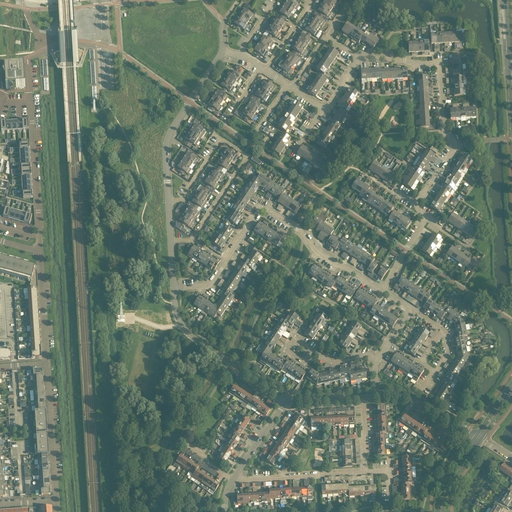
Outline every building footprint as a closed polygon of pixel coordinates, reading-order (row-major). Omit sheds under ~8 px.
[(284,6),(288,9),(294,0),(291,0),(290,0),(285,0),(284,2),(286,4),(284,6)] [(294,0),(288,9),(293,12),(294,9),(296,10),(299,6),(295,3),(296,0),(295,0),(294,0)] [(331,0),(327,7),(331,10),(333,8),(335,9),(338,4),(333,1),(334,0),(331,0)] [(319,15),(321,17),(327,7),(323,4),(321,6),(319,5),(316,10),(320,13),(319,15)] [(280,17),(282,18),(288,9),(284,6),(283,8),(281,7),(278,12),(282,15),(280,17)] [(321,17),(322,18),(324,15),(328,18),(331,13),(330,12),(331,10),(327,7),(321,17)] [(241,15),(239,17),(244,20),(250,10),(248,9),(247,11),(242,9),(239,13),(241,15)] [(282,18),(284,19),(285,17),(290,20),(293,15),(291,14),(293,12),(288,9),(282,18)] [(250,10),(244,20),(248,23),(249,20),(251,21),(254,17),(250,14),(252,11),(250,10)] [(313,15),(308,22),(310,23),(314,26),(321,17),(319,15),(317,18),(313,15)] [(271,25),(276,28),(282,18),(280,17),(279,19),(274,16),(271,21),(273,22),(271,25)] [(244,20),(239,17),(238,19),(236,18),(233,23),(237,26),(235,28),(237,29),(244,20)] [(314,26),(319,29),(320,27),(322,28),(325,23),(321,20),(322,18),(321,17),(314,26)] [(276,28),(280,31),(282,28),(283,29),(287,25),(282,22),(284,19),(282,18),(276,28)] [(244,20),(237,29),(239,30),(240,28),(245,31),(248,26),(246,25),(248,23),(244,20)] [(306,34),(308,35),(314,26),(310,23),(308,25),(307,24),(303,29),(308,32),(306,34)] [(347,24),(341,32),(344,33),(342,36),(344,37),(351,27),(347,24)] [(268,36),(269,37),(276,28),(271,25),(270,27),(268,26),(265,31),(269,34),(268,36)] [(314,26),(308,35),(310,37),(311,34),(316,37),(318,39),(321,34),(318,33),(319,32),(317,31),(319,29),(314,26)] [(355,30),(351,27),(344,37),(346,38),(347,36),(350,38),(355,30)] [(356,30),(350,38),(352,39),(351,41),(353,43),(362,30),(357,27),(356,30)] [(269,37),(271,38),(273,36),(277,39),(280,34),(278,33),(280,31),(276,28),(269,37)] [(362,30),(353,43),(355,44),(356,42),(359,43),(361,40),(364,35),(366,32),(362,30)] [(361,40),(363,42),(361,44),(363,45),(370,35),(366,32),(364,35),(361,40)] [(370,35),(363,45),(365,46),(367,44),(369,46),(374,38),(377,34),(372,32),(370,35)] [(297,42),(302,45),(308,35),(306,34),(305,37),(300,34),(297,39),(299,40),(297,42)] [(259,44),(263,47),(269,37),(268,36),(266,38),(262,35),(258,40),(260,41),(259,44)] [(302,45),(306,48),(307,46),(309,47),(312,42),(308,39),(310,37),(308,35),(302,45)] [(263,47),(267,49),(269,47),(271,48),(274,44),(269,41),(271,38),(269,37),(263,47)] [(374,38),(369,46),(372,47),(370,50),(372,51),(373,49),(379,41),(374,38)] [(291,48),(295,51),(294,53),(295,54),(302,45),(297,42),(295,41),(291,48)] [(257,56),(263,47),(259,44),(257,46),(255,45),(252,50),(257,53),(255,55),(257,56)] [(295,54),(297,56),(298,53),(303,56),(306,51),(304,50),(306,48),(302,45),(295,54)] [(263,47),(257,56),(258,57),(260,55),(264,58),(269,51),(267,49),(263,47)] [(338,54),(330,49),(327,53),(335,58),(337,56),(339,58),(340,56),(338,54)] [(285,61),(289,64),(295,54),(294,53),(292,56),(288,53),(284,58),(286,59),(285,61)] [(327,53),(325,57),(335,64),(336,62),(334,61),(335,58),(327,53)] [(289,64),(293,67),(295,64),(296,66),(300,61),(295,58),(297,56),(295,54),(289,64)] [(334,66),(335,64),(325,57),(322,62),(330,67),(331,64),(334,66)] [(278,67),(276,71),(279,73),(281,69),(282,70),(281,72),(282,73),(289,64),(285,61),(283,63),(281,62),(278,67)] [(322,62),(319,66),(329,73),(330,71),(328,69),(330,67),(322,62)] [(289,64),(282,73),(284,75),(286,72),(290,75),(293,70),(292,69),(293,67),(289,64)] [(328,74),(329,73),(319,66),(316,70),(324,75),(326,73),(328,74)] [(19,69),(5,70),(5,75),(6,90),(23,89),(25,89),(25,85),(24,68),(19,69)] [(230,82),(236,72),(235,71),(233,73),(229,70),(225,75),(227,76),(226,79),(230,82)] [(230,82),(234,84),(236,82),(238,83),(241,79),(236,76),(238,73),(236,72),(230,82)] [(319,75),(316,79),(326,86),(328,84),(325,83),(327,80),(319,75)] [(222,90),(224,91),(230,82),(226,79),(224,81),(222,80),(219,85),(224,88),(222,90)] [(325,88),(326,86),(316,79),(313,83),(321,89),(323,86),(325,88)] [(264,91),(270,82),(269,80),(267,83),(263,80),(259,85),(261,86),(260,88),(264,91)] [(224,91),(225,92),(227,90),(231,93),(235,88),(233,87),(234,84),(230,82),(224,91)] [(264,91),(268,94),(270,92),(272,93),(275,88),(270,85),(272,83),(270,82),(264,91)] [(320,91),(321,89),(313,83),(310,87),(321,94),(322,93),(320,91)] [(316,97),(317,95),(320,96),(321,94),(310,87),(308,92),(316,97)] [(256,99),(258,101),(264,91),(260,88),(258,91),(256,89),(253,94),(258,97),(256,99)] [(354,98),(357,94),(349,88),(348,91),(345,89),(344,91),(354,98)] [(213,98),(217,101),(224,91),(222,90),(220,92),(216,89),(213,94),(215,95),(213,98)] [(224,91),(217,101),(222,103),(223,101),(225,102),(228,97),(224,94),(225,92),(224,91)] [(264,91),(258,101),(259,102),(261,99),(265,102),(270,95),(268,94),(264,91)] [(343,97),(352,102),(354,98),(344,91),(343,93),(345,95),(343,97)] [(338,100),(349,107),(352,102),(343,97),(342,100),(340,98),(338,100)] [(209,109),(211,110),(217,101),(213,98),(211,100),(210,99),(206,104),(211,107),(209,109)] [(247,107),(251,110),(258,101),(256,99),(254,102),(250,99),(247,104),(249,105),(247,107)] [(338,100),(337,102),(339,103),(338,106),(346,111),(349,107),(338,100)] [(217,101),(211,110),(213,111),(214,109),(219,112),(222,107),(220,106),(222,103),(217,101)] [(251,110),(256,113),(257,111),(259,112),(262,107),(258,104),(259,102),(258,101),(251,110)] [(295,102),(292,106),(303,113),(306,115),(308,113),(302,109),(303,107),(295,102)] [(301,115),(302,113),(292,106),(289,110),(297,116),(299,113),(301,115)] [(251,110),(247,107),(246,110),(244,108),(241,113),(245,116),(243,118),(245,120),(251,110)] [(251,110),(245,120),(247,121),(248,118),(253,121),(256,116),(254,115),(256,113),(251,110)] [(296,118),(297,116),(289,110),(287,114),(297,121),(298,120),(296,118)] [(347,115),(339,110),(338,112),(335,110),(334,112),(344,119),(347,115)] [(342,123),(344,119),(334,112),(333,114),(335,116),(334,118),(342,123)] [(297,121),(287,114),(284,119),(292,124),(293,122),(295,123),(297,121)] [(328,120),(339,128),(342,123),(334,118),(332,120),(329,118),(328,120)] [(290,127),(292,124),(284,119),(281,123),(291,130),(292,128),(290,127)] [(328,120),(327,122),(330,124),(328,127),(336,132),(339,128),(328,120)] [(278,127),(286,133),(288,130),(290,132),(291,130),(281,123),(278,127)] [(194,135),(201,125),(199,124),(197,127),(193,124),(190,129),(191,130),(190,132),(194,135)] [(194,135),(200,139),(205,132),(202,130),(205,126),(202,124),(201,125),(194,135)] [(324,128),(323,129),(333,136),(336,132),(328,127),(327,129),(324,128)] [(330,140),(333,136),(323,129),(322,131),(324,133),(322,135),(330,140)] [(187,133),(183,138),(186,140),(188,141),(186,143),(185,145),(187,146),(194,135),(190,132),(188,134),(187,133)] [(283,133),(280,138),(290,145),(291,143),(289,141),(291,139),(283,133)] [(194,135),(187,146),(188,147),(189,146),(191,143),(192,144),(196,146),(200,139),(194,135)] [(328,145),(330,140),(322,135),(321,137),(319,136),(317,138),(328,145)] [(277,142),(285,147),(286,145),(289,146),(290,145),(280,138),(277,142)] [(325,149),(328,145),(317,138),(316,140),(318,141),(317,144),(325,149)] [(277,142),(274,146),(284,153),(285,151),(283,150),(285,147),(277,142)] [(297,154),(301,157),(309,146),(307,145),(305,148),(302,146),(297,154)] [(274,146),(271,150),(279,156),(281,153),(283,155),(284,153),(274,146)] [(301,157),(305,160),(311,152),(309,150),(311,147),(309,146),(301,157)] [(222,157),(226,160),(233,150),(231,149),(230,152),(225,149),(222,153),(224,155),(222,157)] [(226,160),(231,163),(232,160),(234,162),(237,157),(233,154),(234,151),(233,150),(226,160)] [(305,160),(310,163),(317,152),(315,150),(313,153),(311,152),(305,160)] [(427,150),(424,154),(435,162),(436,160),(433,158),(435,155),(427,150)] [(184,158),(182,161),(187,163),(193,154),(191,153),(190,155),(185,152),(182,157),(184,158)] [(310,163),(314,166),(319,158),(317,156),(319,153),(317,152),(310,163)] [(193,154),(187,163),(191,166),(192,164),(194,165),(197,160),(193,157),(195,155),(193,154)] [(421,159),(429,164),(431,161),(434,163),(435,162),(424,154),(421,159)] [(460,156),(458,158),(468,165),(471,160),(463,155),(462,157),(460,156)] [(314,166),(318,169),(326,157),(324,156),(322,159),(319,158),(314,166)] [(218,168),(220,169),(226,160),(222,157),(221,159),(219,158),(216,163),(220,166),(218,168)] [(261,163),(253,157),(251,160),(259,166),(261,163)] [(328,158),(326,157),(318,169),(323,171),(328,163),(325,162),(328,158)] [(465,169),(468,165),(458,158),(457,159),(459,161),(457,164),(465,169)] [(421,159),(418,163),(429,170),(431,168),(427,166),(429,164),(421,159)] [(226,160),(220,169),(222,170),(223,168),(228,171),(231,166),(229,165),(231,163),(226,160)] [(187,163),(182,161),(181,163),(179,162),(176,167),(180,170),(179,172),(180,173),(187,163)] [(378,165),(374,162),(367,172),(369,173),(371,171),(373,173),(378,165)] [(187,163),(180,173),(182,174),(183,172),(188,175),(191,170),(189,169),(191,166),(187,163)] [(415,167),(422,172),(423,173),(425,170),(428,172),(429,170),(418,163),(415,167)] [(463,173),(465,169),(457,164),(456,166),(454,164),(452,166),(463,173)] [(383,168),(378,165),(373,173),(376,174),(374,177),(376,178),(383,168)] [(419,176),(422,172),(415,167),(414,166),(413,169),(409,167),(408,169),(419,176)] [(460,177),(463,173),(452,166),(451,168),(454,169),(452,172),(453,173),(460,177)] [(209,176),(214,179),(220,169),(218,168),(217,171),(212,168),(209,172),(211,174),(209,176)] [(387,170),(383,168),(376,178),(378,179),(379,177),(382,178),(387,170)] [(222,170),(220,169),(214,179),(218,182),(220,179),(221,181),(225,176),(220,173),(222,170)] [(409,175),(416,180),(419,176),(408,169),(407,171),(410,173),(409,175)] [(391,173),(387,170),(382,178),(384,180),(383,182),(384,183),(391,173)] [(249,179),(247,182),(249,183),(258,188),(259,186),(257,173),(254,176),(252,175),(252,176),(251,175),(248,179),(249,179)] [(260,175),(257,173),(259,186),(261,188),(267,179),(269,177),(262,173),(260,175)] [(391,173),(384,183),(386,185),(388,182),(390,184),(396,176),(391,173)] [(449,173),(448,176),(458,182),(461,178),(460,177),(453,173),(451,175),(449,173)] [(414,185),(416,180),(409,175),(407,177),(404,175),(402,177),(414,185)] [(206,187),(207,188),(214,179),(209,176),(208,178),(206,177),(203,182),(207,185),(206,187)] [(455,187),(458,182),(448,176),(447,177),(449,179),(447,181),(455,187)] [(404,181),(403,184),(411,189),(414,185),(402,177),(401,179),(404,181)] [(357,180),(351,188),(356,191),(361,183),(359,181),(360,179),(358,178),(357,180)] [(214,179),(207,188),(209,189),(211,187),(215,190),(218,185),(217,184),(218,182),(214,179)] [(271,182),(267,179),(261,188),(266,191),(271,182)] [(455,187),(447,181),(446,184),(444,182),(442,184),(452,191),(455,187)] [(267,199),(276,185),(271,182),(266,191),(268,192),(265,198),(267,199)] [(363,184),(361,183),(356,191),(360,194),(367,183),(365,182),(363,184)] [(254,193),(258,188),(249,183),(246,188),(254,193)] [(367,183),(360,194),(364,196),(364,197),(368,191),(368,192),(370,189),(367,187),(369,185),(367,183)] [(442,184),(441,186),(443,187),(442,190),(450,195),(452,191),(442,184)] [(280,188),(276,185),(267,199),(269,201),(273,195),(275,197),(280,188)] [(197,195),(201,198),(207,188),(206,187),(204,190),(200,187),(197,192),(198,193),(197,195)] [(209,189),(207,188),(201,198),(205,201),(207,198),(209,200),(212,195),(208,192),(209,189)] [(253,195),(254,193),(246,188),(243,192),(257,201),(258,199),(253,195)] [(280,188),(275,197),(277,198),(275,201),(278,203),(283,194),(285,191),(280,188)] [(438,191),(437,193),(447,199),(450,195),(442,190),(440,192),(438,191)] [(370,193),(368,192),(368,191),(364,197),(364,196),(362,199),(367,202),(373,192),(372,191),(370,193)] [(255,203),(257,201),(243,192),(240,196),(248,202),(250,199),(255,203)] [(371,205),(376,197),(374,195),(375,193),(373,192),(367,202),(371,205)] [(437,193),(435,194),(438,196),(436,198),(444,204),(447,199),(437,193)] [(287,197),(283,194),(278,203),(280,204),(276,210),(278,211),(287,197)] [(193,206),(195,207),(201,198),(197,195),(195,197),(193,196),(190,201),(195,204),(193,206)] [(247,204),(248,202),(240,196),(237,201),(251,210),(252,208),(247,204)] [(286,209),(292,200),(287,197),(278,211),(280,212),(284,207),(286,209)] [(379,199),(376,197),(371,205),(375,208),(382,198),(380,197),(379,199)] [(195,207),(196,208),(198,206),(202,209),(207,202),(205,201),(201,198),(195,207)] [(379,211),(385,203),(382,201),(384,199),(382,198),(375,208),(379,211)] [(432,199),(431,201),(441,208),(444,204),(436,198),(435,201),(432,199)] [(297,203),(292,200),(286,209),(289,210),(285,216),(287,217),(297,203)] [(249,212),(251,210),(237,201),(234,205),(242,211),(244,208),(249,212)] [(438,212),(441,208),(431,201),(430,203),(432,204),(430,207),(438,212)] [(178,213),(185,205),(182,202),(175,211),(178,213)] [(387,204),(385,203),(379,211),(384,214),(390,203),(389,202),(387,204)] [(295,215),(301,206),(297,203),(287,217),(289,218),(293,213),(295,215)] [(384,214),(388,217),(393,209),(391,207),(392,205),(390,203),(384,214)] [(241,213),(242,211),(234,205),(231,210),(242,218),(244,215),(241,213)] [(184,214),(188,217),(195,207),(193,206),(192,209),(187,206),(184,210),(186,212),(184,214)] [(196,208),(195,207),(188,217),(195,221),(199,214),(195,211),(196,208)] [(229,215),(231,216),(242,224),(244,222),(241,220),(242,218),(231,210),(229,215)] [(393,222),(400,211),(398,210),(396,213),(394,211),(388,219),(393,222)] [(402,213),(400,211),(393,222),(397,225),(402,217),(400,216),(402,213)] [(327,219),(319,213),(311,226),(316,229),(315,231),(319,233),(320,234),(318,237),(317,238),(318,239),(320,240),(324,243),(327,238),(328,239),(334,231),(325,225),(324,224),(327,219)] [(180,225),(182,226),(188,217),(184,214),(183,216),(181,215),(178,220),(182,223),(180,225)] [(448,226),(450,227),(457,217),(453,214),(447,222),(450,224),(448,226)] [(242,224),(231,216),(229,215),(226,218),(224,216),(222,220),(223,221),(229,225),(231,223),(236,227),(238,224),(241,226),(242,224)] [(401,228),(409,217),(407,216),(405,219),(402,217),(397,225),(401,228)] [(188,217),(182,226),(184,227),(185,225),(190,228),(195,221),(188,217)] [(411,218),(409,217),(401,228),(406,231),(411,223),(409,221),(411,218)] [(461,220),(457,217),(450,227),(452,229),(454,226),(456,228),(461,220)] [(455,234),(453,236),(456,237),(457,235),(458,233),(459,233),(466,223),(461,220),(456,228),(458,230),(457,232),(455,234)] [(228,228),(229,225),(223,221),(219,229),(222,231),(230,236),(233,231),(228,228)] [(259,234),(266,223),(264,222),(262,225),(259,223),(254,231),(259,234)] [(268,224),(266,223),(259,234),(263,237),(268,229),(266,228),(268,224)] [(470,226),(466,223),(459,233),(461,234),(462,232),(464,234),(470,226)] [(474,229),(467,239),(469,240),(471,238),(473,240),(478,232),(481,228),(476,225),(474,229)] [(470,226),(464,234),(467,235),(465,238),(467,239),(474,229),(470,226)] [(267,240),(275,229),(273,228),(271,231),(268,229),(263,237),(267,240)] [(277,231),(275,229),(267,240),(272,243),(278,235),(275,234),(277,231)] [(229,238),(230,236),(222,231),(219,235),(230,242),(232,240),(229,238)] [(217,234),(214,238),(216,240),(224,245),(226,243),(229,245),(230,242),(219,235),(217,234)] [(278,235),(272,243),(277,246),(280,241),(283,243),(287,237),(282,234),(280,237),(278,235)] [(438,244),(441,239),(437,237),(433,234),(432,236),(428,234),(427,236),(438,244)] [(329,246),(327,249),(329,250),(336,239),(332,236),(326,244),(329,246)] [(427,243),(435,248),(438,244),(427,236),(426,238),(429,240),(427,243)] [(213,237),(209,242),(218,248),(216,250),(218,251),(217,253),(221,256),(226,249),(223,247),(224,245),(216,240),(214,238),(213,237)] [(341,242),(340,242),(336,239),(329,250),(331,252),(333,249),(335,250),(341,242)] [(341,242),(335,250),(337,252),(339,249),(342,250),(347,242),(342,239),(340,242),(341,242)] [(352,245),(347,242),(342,250),(344,252),(341,257),(343,259),(352,245)] [(433,252),(435,248),(427,243),(426,245),(423,243),(421,245),(433,252)] [(200,246),(198,245),(196,248),(194,246),(193,248),(189,245),(185,251),(189,253),(188,255),(193,258),(200,246)] [(351,256),(356,248),(352,245),(343,259),(345,260),(348,255),(351,256)] [(423,249),(422,251),(421,252),(430,257),(433,252),(421,245),(420,247),(423,249)] [(197,261),(203,252),(200,251),(203,248),(200,246),(193,258),(197,261)] [(451,258),(458,247),(456,246),(454,249),(452,247),(446,255),(451,258)] [(257,250),(252,247),(248,251),(251,253),(250,256),(258,261),(261,256),(256,253),(257,250)] [(451,258),(455,261),(460,253),(458,251),(460,248),(458,247),(451,258)] [(361,251),(356,248),(351,256),(353,258),(350,263),(352,264),(361,251)] [(202,264),(209,253),(207,251),(205,254),(203,252),(197,261),(202,264)] [(360,262),(365,254),(361,251),(352,264),(354,266),(357,261),(360,262)] [(455,261),(459,264),(467,253),(465,251),(463,254),(460,253),(455,261)] [(206,267),(212,258),(209,257),(211,254),(209,253),(202,264),(206,267)] [(459,264),(464,267),(469,258),(466,257),(469,254),(467,253),(459,264)] [(370,257),(365,254),(360,262),(362,264),(359,269),(361,270),(370,257)] [(258,261),(250,256),(248,258),(243,255),(241,257),(255,266),(258,261)] [(212,258),(206,267),(211,270),(212,269),(214,271),(217,266),(221,260),(216,257),(214,260),(212,258)] [(255,266),(241,257),(240,258),(245,262),(244,264),(244,265),(249,268),(252,270),(255,266)] [(370,257),(361,270),(363,272),(366,266),(369,268),(372,263),(374,260),(370,257)] [(464,267),(468,269),(475,258),(473,257),(471,260),(469,258),(464,267)] [(0,271),(31,280),(29,288),(37,288),(38,288),(37,268),(0,258),(0,271)] [(477,259),(475,258),(468,269),(472,272),(478,264),(475,263),(477,259)] [(239,265),(234,261),(232,263),(246,273),(249,268),(244,265),(244,264),(241,262),(239,265)] [(246,273),(232,263),(231,266),(236,269),(235,271),(243,277),(246,273)] [(377,266),(372,263),(369,268),(367,271),(369,273),(367,276),(372,279),(376,273),(373,271),(377,266)] [(313,277),(320,266),(318,265),(316,268),(314,266),(313,267),(310,265),(306,271),(309,273),(308,274),(313,277)] [(376,273),(372,279),(377,282),(379,279),(381,281),(387,272),(388,270),(381,265),(378,270),(376,273)] [(322,267),(320,266),(313,277),(318,280),(323,272),(321,270),(322,267)] [(243,277),(235,271),(233,274),(228,271),(226,272),(240,281),(243,277)] [(322,283),(329,272),(327,271),(325,273),(323,272),(318,280),(322,283)] [(240,281),(226,272),(225,274),(230,278),(229,281),(237,286),(240,281)] [(332,274),(329,272),(322,283),(326,286),(332,278),(330,276),(332,274)] [(333,286),(339,278),(336,277),(334,279),(332,278),(326,286),(331,289),(333,286)] [(341,280),(339,278),(333,286),(337,289),(345,278),(343,277),(341,280)] [(342,292),(347,284),(345,283),(347,280),(345,278),(337,289),(342,292)] [(237,286),(229,281),(227,283),(222,279),(220,281),(234,290),(237,286)] [(400,289),(402,290),(408,282),(403,279),(400,284),(398,283),(393,289),(398,292),(400,289)] [(234,290),(220,281),(219,284),(224,287),(223,290),(226,292),(231,295),(234,290)] [(350,285),(347,284),(342,292),(347,295),(354,284),(352,282),(350,285)] [(408,282),(402,290),(405,292),(402,297),(403,299),(412,285),(408,282)] [(347,295),(351,298),(357,290),(354,288),(356,285),(354,284),(347,295)] [(409,295),(411,296),(417,288),(412,285),(403,299),(406,300),(409,295)] [(421,291),(417,288),(411,296),(414,298),(411,303),(412,305),(421,291)] [(362,292),(359,290),(354,298),(358,301),(366,290),(363,289),(362,292)] [(366,290),(358,301),(363,304),(368,296),(366,294),(368,292),(366,290)] [(226,292),(224,294),(219,291),(217,293),(231,302),(234,297),(231,295),(226,292)] [(421,291),(412,305),(415,306),(418,301),(421,302),(426,294),(421,291)] [(222,298),(220,301),(228,306),(231,302),(217,293),(216,295),(222,298)] [(431,297),(426,294),(421,302),(423,304),(421,307),(423,308),(428,300),(429,300),(431,297)] [(206,297),(204,295),(202,298),(199,297),(194,305),(198,308),(206,297)] [(370,298),(368,296),(363,304),(367,307),(375,296),(372,295),(370,298)] [(375,296),(367,307),(371,310),(377,302),(375,300),(377,297),(375,296)] [(208,298),(206,297),(198,308),(203,311),(209,303),(206,301),(208,298)] [(425,310),(424,312),(423,313),(426,314),(433,303),(429,300),(428,300),(423,308),(425,310)] [(225,311),(228,306),(220,301),(217,305),(225,311)] [(379,303),(377,302),(371,310),(369,313),(374,316),(380,308),(377,306),(379,303)] [(203,311),(201,313),(206,316),(207,314),(213,306),(209,303),(203,311)] [(438,306),(433,303),(426,314),(428,316),(430,313),(432,314),(438,306)] [(374,316),(372,319),(377,322),(379,319),(388,306),(386,304),(382,309),(380,308),(374,316)] [(221,317),(225,311),(217,305),(215,307),(217,315),(221,317)] [(215,307),(213,306),(207,314),(214,319),(217,315),(215,307)] [(390,307),(388,306),(379,319),(383,322),(389,314),(386,312),(390,307)] [(438,306),(432,314),(434,316),(432,319),(434,320),(442,309),(438,306)] [(328,317),(316,309),(315,312),(318,314),(316,316),(324,322),(328,317)] [(446,312),(442,309),(434,320),(437,322),(439,319),(441,320),(446,312)] [(446,312),(441,320),(443,322),(445,319),(447,320),(453,312),(448,309),(446,312)] [(383,322),(381,325),(386,328),(388,325),(397,312),(395,310),(391,315),(389,314),(383,322)] [(287,317),(301,326),(302,324),(297,320),(298,317),(290,312),(287,317)] [(399,313),(397,312),(388,325),(392,328),(398,320),(395,318),(399,313)] [(458,315),(453,312),(447,320),(452,323),(458,315)] [(454,325),(456,324),(463,319),(467,316),(462,313),(460,316),(459,316),(458,315),(452,323),(453,324),(454,325)] [(321,326),(324,322),(316,316),(315,318),(312,316),(310,319),(321,326)] [(284,321),(292,326),(294,324),(299,328),(301,326),(287,317),(284,321)] [(278,323),(287,329),(288,327),(291,328),(292,326),(284,321),(281,319),(278,323)] [(318,331),(321,326),(310,319),(309,321),(312,323),(310,325),(318,331)] [(455,328),(465,326),(463,319),(456,324),(454,325),(455,325),(455,328)] [(350,326),(364,335),(365,333),(360,330),(362,327),(353,322),(350,326)] [(275,328),(289,337),(290,335),(285,332),(287,329),(278,323),(275,328)] [(318,331),(310,325),(309,327),(306,325),(304,328),(315,335),(318,331)] [(362,337),(364,335),(350,326),(347,331),(355,336),(357,334),(362,337)] [(434,333),(428,329),(423,326),(422,329),(421,328),(418,333),(426,338),(428,336),(431,338),(434,333)] [(289,337),(275,328),(272,332),(280,338),(282,336),(287,339),(289,337)] [(312,340),(315,335),(304,328),(303,330),(306,332),(304,334),(312,340)] [(354,339),(355,336),(347,331),(344,335),(358,344),(359,342),(354,339)] [(280,338),(272,332),(269,337),(283,346),(284,344),(279,341),(280,338)] [(415,337),(428,346),(430,344),(425,341),(426,338),(418,333),(415,337)] [(356,346),(358,344),(344,335),(341,340),(349,345),(351,343),(356,346)] [(266,341),(275,347),(276,345),(281,348),(283,346),(269,337),(266,341)] [(412,342),(420,347),(422,345),(427,348),(428,346),(415,337),(412,342)] [(467,342),(466,337),(463,337),(454,339),(454,342),(451,342),(451,345),(464,342),(465,343),(467,342)] [(348,348),(349,345),(341,340),(338,344),(343,348),(342,350),(348,354),(351,350),(348,348)] [(263,346),(272,352),(275,347),(266,341),(263,346)] [(409,346),(422,355),(424,353),(419,350),(420,347),(412,342),(409,346)] [(403,349),(406,351),(414,356),(416,354),(421,357),(422,355),(409,346),(406,345),(403,349)] [(258,356),(270,354),(272,352),(263,346),(258,353),(259,353),(258,355),(258,356)] [(0,360),(11,361),(11,348),(7,348),(7,351),(0,350),(0,360)] [(395,365),(403,354),(400,352),(398,355),(396,354),(391,362),(395,365)] [(267,364),(272,355),(270,354),(258,356),(259,357),(260,358),(260,359),(261,360),(259,362),(265,366),(267,364)] [(405,355),(403,354),(395,365),(400,368),(405,360),(403,358),(405,355)] [(271,367),(277,358),(272,355),(267,364),(271,367)] [(277,358),(271,367),(276,370),(283,358),(281,357),(279,360),(277,358)] [(283,358),(276,370),(280,373),(282,370),(286,364),(285,364),(283,363),(285,360),(283,358)] [(398,370),(403,373),(404,371),(412,360),(409,358),(407,361),(405,360),(400,368),(398,370)] [(464,366),(464,365),(467,367),(471,361),(468,360),(457,358),(456,360),(464,366)] [(287,373),(294,361),(292,360),(290,363),(287,361),(285,364),(286,364),(282,370),(286,372),(287,373)] [(412,360),(404,371),(403,373),(407,376),(409,374),(414,366),(412,364),(414,361),(412,360)] [(461,370),(464,372),(467,367),(464,365),(464,366),(456,360),(453,365),(461,370)] [(286,375),(285,376),(289,378),(291,375),(291,376),(297,367),(294,366),(296,363),(294,361),(287,373),(286,372),(285,373),(286,374),(286,375)] [(360,363),(358,364),(361,380),(367,379),(367,378),(370,377),(368,369),(365,370),(365,369),(362,370),(360,363)] [(413,377),(421,366),(418,364),(416,367),(414,366),(409,374),(413,377)] [(458,375),(461,370),(453,365),(451,367),(446,364),(444,365),(458,375)] [(455,379),(458,375),(444,365),(443,368),(448,371),(447,373),(455,379)] [(296,379),(303,367),(301,366),(299,369),(297,367),(291,376),(296,379)] [(345,380),(350,379),(348,369),(345,370),(345,366),(342,367),(345,380)] [(421,366),(413,377),(412,380),(416,383),(423,372),(421,370),(423,367),(421,366)] [(303,372),(305,369),(303,367),(296,379),(300,382),(306,374),(303,372)] [(350,382),(356,381),(354,371),(351,372),(351,368),(348,369),(350,379),(350,382)] [(311,381),(316,373),(312,370),(306,378),(311,381)] [(438,375),(452,384),(455,379),(447,373),(445,376),(440,373),(438,375)] [(449,388),(452,384),(438,375),(437,377),(442,380),(441,383),(449,388)] [(449,388),(441,383),(439,385),(442,387),(441,389),(449,395),(452,390),(449,388)] [(229,394),(233,397),(239,389),(234,386),(229,394)] [(243,392),(239,389),(233,397),(238,400),(239,398),(243,392)] [(446,399),(449,395),(441,389),(439,391),(436,389),(435,392),(446,399)] [(237,401),(242,404),(243,401),(247,395),(243,392),(239,398),(238,400),(237,401)] [(435,392),(433,394),(436,396),(435,398),(443,404),(446,406),(449,401),(446,399),(435,392)] [(245,409),(248,404),(252,398),(247,395),(243,401),(242,404),(240,406),(245,409)] [(248,404),(252,407),(256,401),(252,398),(248,404)] [(261,404),(256,401),(252,407),(257,410),(261,404)] [(260,415),(261,413),(265,407),(261,404),(257,410),(256,412),(260,415)] [(265,407),(261,413),(260,415),(265,418),(270,410),(265,407)] [(36,422),(47,421),(46,411),(45,411),(36,411),(35,411),(36,422)] [(294,418),(293,420),(299,425),(301,426),(304,421),(306,418),(298,413),(297,416),(296,416),(294,418)] [(239,420),(247,425),(250,421),(242,415),(239,420)] [(400,422),(399,423),(403,426),(409,419),(404,415),(400,422)] [(409,419),(403,426),(408,429),(413,422),(409,419)] [(236,425),(237,426),(244,430),(247,425),(239,420),(236,425)] [(292,422),(290,425),(298,430),(299,430),(301,426),(299,425),(293,420),(292,422)] [(36,422),(36,432),(47,432),(47,421),(36,422)] [(413,422),(408,429),(412,432),(418,425),(413,422)] [(236,425),(233,429),(241,434),(244,430),(237,426),(236,425)] [(290,425),(287,429),(293,434),(295,435),(298,430),(290,425)] [(418,425),(412,432),(417,435),(422,428),(418,425)] [(422,428),(417,435),(421,438),(422,437),(425,433),(427,431),(422,428)] [(230,434),(232,435),(233,436),(238,439),(241,434),(233,429),(230,434)] [(287,429),(284,434),(290,438),(293,434),(287,429)] [(48,444),(48,438),(48,433),(36,434),(37,445),(48,444)] [(421,438),(420,440),(425,443),(430,435),(425,433),(422,437),(421,438)] [(289,444),(281,438),(277,436),(275,434),(273,435),(276,437),(276,438),(280,440),(278,443),(284,447),(286,448),(289,444)] [(284,434),(281,438),(289,444),(291,445),(294,440),(290,438),(284,434)] [(232,435),(229,439),(237,445),(240,440),(238,439),(233,436),(232,435)] [(430,445),(434,438),(430,435),(425,443),(429,446),(430,445)] [(430,445),(429,446),(434,449),(439,441),(434,438),(430,445)] [(229,439),(226,444),(234,449),(237,445),(229,439)] [(443,444),(439,441),(434,449),(438,452),(439,451),(443,444)] [(278,443),(275,447),(281,452),(284,447),(278,443)] [(48,444),(37,445),(38,455),(48,454),(48,455),(49,454),(48,444)] [(226,444),(223,448),(231,454),(234,449),(226,444)] [(439,451),(444,454),(448,448),(443,444),(439,451)] [(221,447),(218,452),(220,453),(228,458),(231,454),(223,448),(221,447)] [(275,447),(272,452),(278,456),(280,457),(283,459),(286,454),(283,453),(281,452),(275,447)] [(269,456),(276,461),(277,462),(280,457),(272,452),(269,456)] [(220,453),(217,458),(225,463),(227,464),(228,463),(228,462),(226,461),(228,458),(220,453)] [(175,463),(173,466),(178,469),(180,466),(185,458),(182,457),(180,456),(180,455),(175,463)] [(272,465),(276,461),(269,456),(266,461),(272,465)] [(180,466),(184,469),(189,461),(185,458),(180,466)] [(189,472),(194,464),(189,461),(184,469),(188,472),(189,472)] [(499,470),(507,475),(511,468),(504,463),(499,470)] [(189,472),(188,472),(187,474),(188,474),(187,475),(191,477),(193,475),(196,470),(197,470),(198,467),(194,464),(189,472)] [(191,477),(190,480),(194,483),(196,480),(201,473),(197,470),(196,470),(193,475),(191,477)] [(201,473),(196,480),(200,483),(205,476),(201,473)] [(219,485),(217,483),(219,480),(219,479),(221,476),(219,475),(217,478),(214,482),(208,492),(212,495),(219,485)] [(199,486),(203,489),(210,479),(205,476),(200,483),(199,486)] [(208,492),(214,482),(210,479),(203,489),(208,492)] [(504,493),(501,497),(511,503),(511,502),(511,491),(511,492),(509,490),(508,489),(507,491),(505,493),(504,493)] [(237,504),(243,504),(242,495),(236,495),(237,498),(234,498),(233,500),(234,504),(237,504)] [(500,502),(498,504),(503,508),(504,508),(505,506),(508,508),(511,503),(501,497),(498,501),(500,502)] [(502,510),(503,508),(498,504),(495,502),(493,505),(495,506),(492,510),(494,511),(501,511),(502,511),(502,510)]
